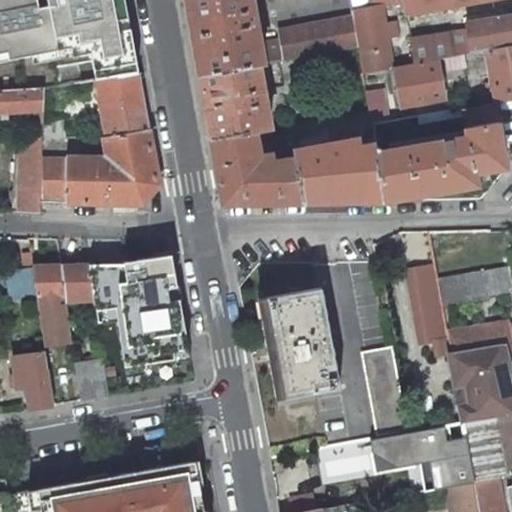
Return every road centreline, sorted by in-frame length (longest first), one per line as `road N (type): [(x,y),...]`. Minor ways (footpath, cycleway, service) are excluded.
road 1 (residential): [(196,226),(511,220)]
road 2 (residential): [(0,443),(234,399)]
road 3 (residential): [(156,0),(196,226)]
road 4 (residential): [(0,224),(196,226)]
road 5 (residential): [(196,226),(234,399)]
